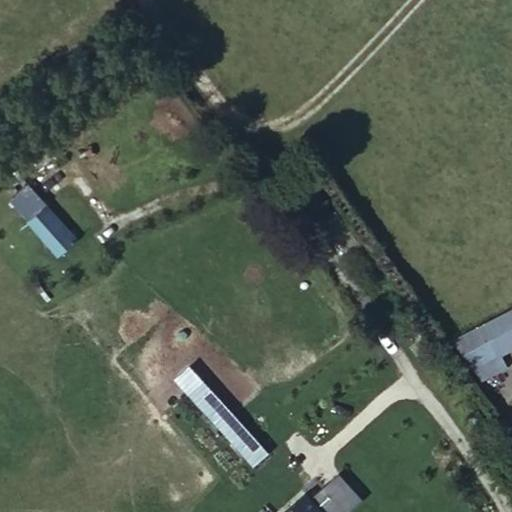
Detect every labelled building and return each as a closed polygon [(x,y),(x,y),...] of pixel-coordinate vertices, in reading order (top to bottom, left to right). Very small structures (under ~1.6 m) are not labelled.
[(73,240),(47,208),(27,223),(53,256),(73,240)] [(509,368),(503,354),(511,349),(511,309),(457,334),(479,382),(509,368)] [(267,455),(200,381),(185,394),(252,468),(267,455)] [(366,511),(332,474),(305,495),(318,511),(366,511)] [(318,511),(305,495),(284,511),(318,511)]
